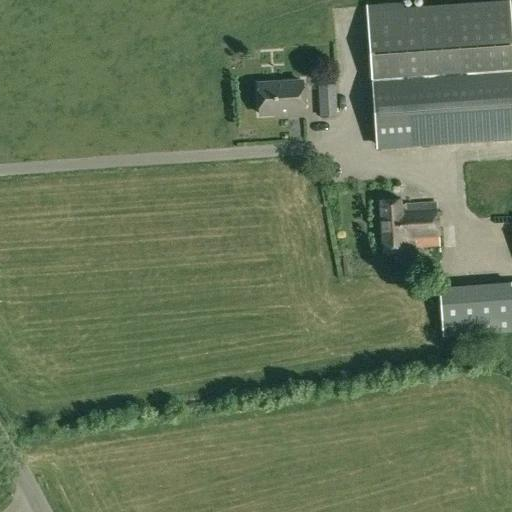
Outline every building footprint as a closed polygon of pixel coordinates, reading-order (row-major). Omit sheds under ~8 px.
[(371,76),(461,71),(511,68),(511,29),(510,1),(403,8),(403,3),(366,5),(371,76)] [(258,83),(260,113),(287,111),(288,114),(304,113),(302,80),(258,83)] [(331,82),(328,100),(339,102),(342,84),(331,82)] [(320,105),(322,117),(334,116),(333,103),(320,105)] [(466,144),(465,207),(492,208),(493,144),(466,144)] [(439,246),(436,203),(401,205),(401,199),(380,200),(383,253),(405,251),(406,257),(415,256),(415,247),(439,246)] [(511,294),(511,282),(439,289),(443,337),(511,330),(511,294)]
